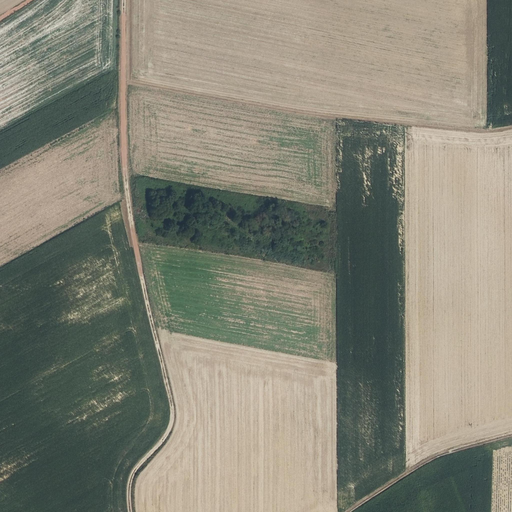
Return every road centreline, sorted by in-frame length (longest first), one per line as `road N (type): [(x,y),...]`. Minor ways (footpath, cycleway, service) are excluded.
road 1 (track): [(125,0),(129,184),(172,422),(136,468),(133,511)]
road 2 (track): [(511,434),(434,457),(349,511)]
